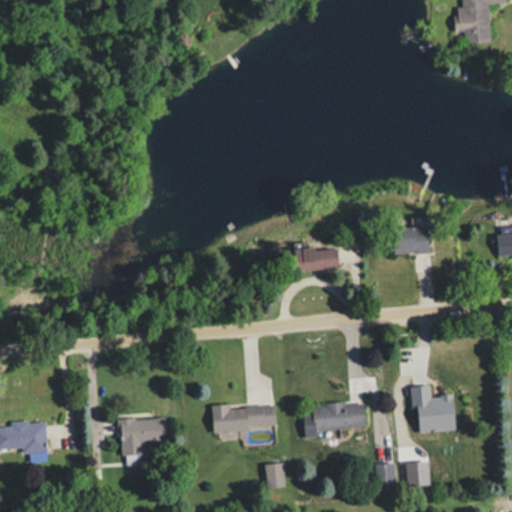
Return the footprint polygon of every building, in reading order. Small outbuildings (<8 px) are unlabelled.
[(487,1),(503,0),(459,0),(460,6),(453,7),(454,31),(462,31),(462,43),(488,42),(487,1)] [(427,251),(426,224),(390,225),(391,252),(427,251)] [(511,239),(496,240),(496,252),(511,251),(511,239)] [(294,247),(294,269),(336,268),(336,247),(294,247)] [(454,429),(452,393),(429,395),(428,384),(408,385),(410,410),(415,410),(416,431),(454,429)] [(363,427),(363,402),(310,402),(311,427),(363,427)] [(274,427),(273,403),(210,405),(211,430),(274,427)] [(164,438),(163,416),(116,418),(118,455),(141,454),(140,439),(164,438)] [(0,449),(22,448),(22,452),(45,451),(44,420),(0,421),(0,449)] [(265,486),(283,485),(281,461),(263,463),(265,486)] [(374,491),(393,491),(393,462),(374,462),(374,491)]
